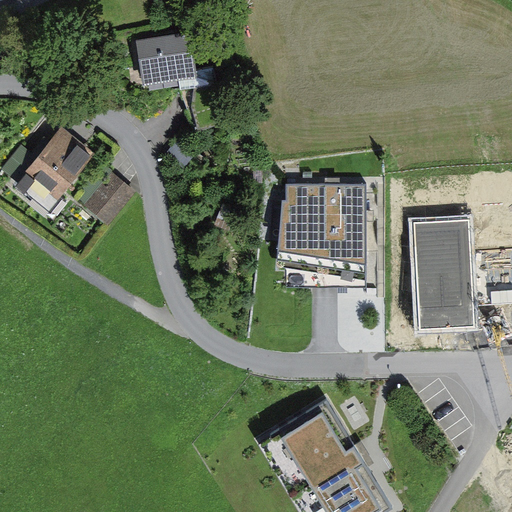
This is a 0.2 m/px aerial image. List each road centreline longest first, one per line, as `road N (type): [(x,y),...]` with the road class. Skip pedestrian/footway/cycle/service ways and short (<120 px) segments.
road 1 (residential): [(511,365),(334,368),(266,362),(222,345),(193,325),(175,282),(149,161),(119,124),(74,97),(0,87)]
road 2 (residential): [(511,365),(501,416),(449,511)]
